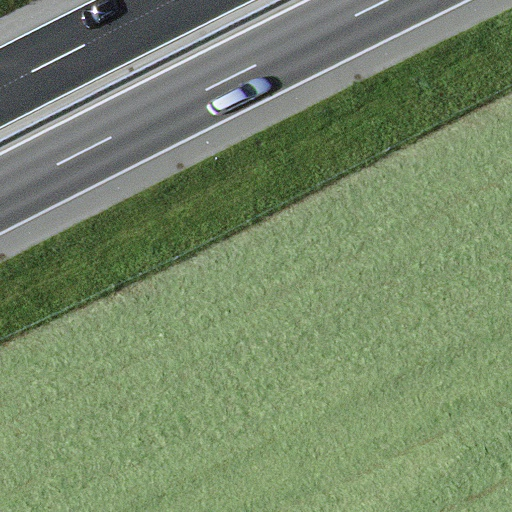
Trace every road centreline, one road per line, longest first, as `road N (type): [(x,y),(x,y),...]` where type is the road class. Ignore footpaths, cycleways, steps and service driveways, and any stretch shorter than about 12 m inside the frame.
road 1 (motorway): [(0,193),(386,0)]
road 2 (motorway): [(172,0),(0,87)]
